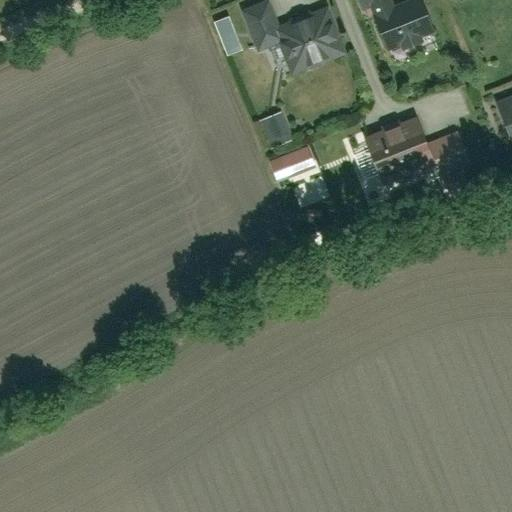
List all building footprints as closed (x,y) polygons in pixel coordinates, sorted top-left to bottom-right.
[(355,0),(360,12),(396,0),(355,0)] [(418,1),(385,14),(400,52),(433,39),(418,1)] [(256,55),(271,49),(281,75),(323,59),(313,32),(285,42),(272,6),(242,18),(256,55)] [(228,19),(213,25),(225,57),(240,51),(228,19)] [(374,151),(385,178),(436,157),(425,130),(374,151)] [(284,162),(291,179),(313,169),(306,152),(284,162)]
